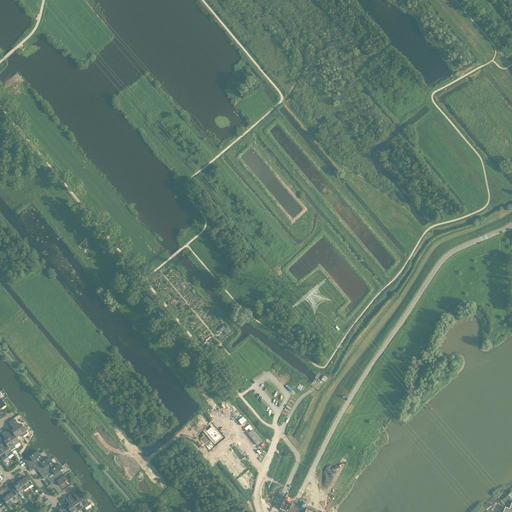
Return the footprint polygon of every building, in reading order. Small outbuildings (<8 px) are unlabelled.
[(11,420),(21,435),(23,437),(28,433),(21,424),(19,426),(14,418),(11,420)] [(16,438),(21,435),(11,420),(8,422),(14,429),(11,431),(14,435),(16,438)] [(7,430),(4,431),(14,446),(19,442),(16,438),(14,435),(12,437),(7,430)] [(16,448),(14,446),(4,431),(2,433),(7,441),(4,442),(7,447),(7,446),(9,449),(10,449),(11,452),(16,448)] [(214,431),(209,435),(215,442),(220,437),(214,431)] [(13,454),(11,452),(10,449),(9,449),(7,446),(7,447),(5,448),(0,440),(0,446),(8,457),(13,454)] [(40,463),(37,459),(41,456),(37,451),(24,460),(31,470),(36,467),(35,467),(40,463)] [(42,477),(47,474),(46,474),(51,470),(48,465),(52,463),(48,458),(40,463),(35,467),(36,467),(42,477)] [(62,476),(64,475),(61,470),(63,469),(59,464),(51,470),(46,474),(47,474),(50,478),(48,480),(51,484),(53,483),(62,477),(62,476)] [(21,474),(19,475),(28,487),(32,484),(27,476),(25,477),(24,476),(23,477),(21,474)] [(23,491),(28,487),(19,475),(18,477),(19,479),(18,480),(19,482),(18,483),(23,491)] [(53,483),(51,484),(58,494),(68,487),(65,482),(68,480),(64,475),(62,476),(62,477),(53,483)] [(288,477),(284,475),(279,487),(283,489),(288,477)] [(13,486),(14,487),(15,489),(16,489),(19,494),(19,493),(23,491),(18,483),(15,484),(12,480),(10,482),(11,483),(13,486)] [(11,492),(17,500),(18,501),(23,498),(19,493),(19,494),(16,489),(15,489),(14,487),(10,490),(11,492)] [(77,500),(82,508),(84,506),(85,508),(90,505),(85,498),(84,499),(82,497),(80,499),(75,491),(72,493),(75,498),(77,500)] [(12,503),(17,500),(11,492),(9,494),(7,492),(5,493),(7,495),(12,503)] [(7,495),(5,493),(1,496),(8,506),(12,503),(7,495)] [(77,511),(82,508),(77,500),(75,498),(73,500),(70,495),(67,496),(77,511)] [(75,511),(77,511),(67,496),(64,498),(70,506),(67,507),(68,509),(70,511),(75,511)] [(293,500),(286,497),(281,508),(288,511),(293,500)]
